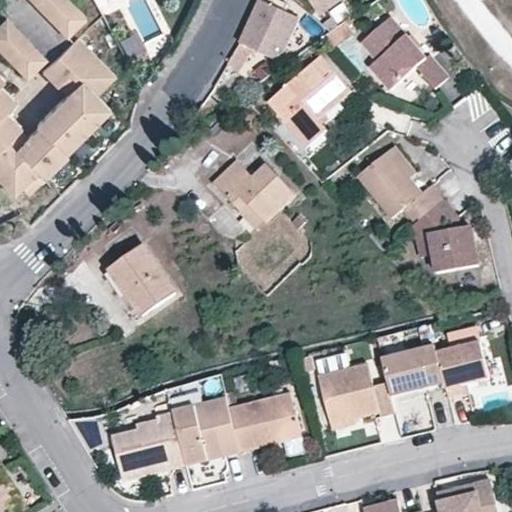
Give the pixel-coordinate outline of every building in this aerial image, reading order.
[(67,0),(28,0),(72,44),(92,24),(67,0)] [(299,18),(260,0),(243,33),(239,42),(254,49),(280,60),(299,18)] [(308,0),(318,15),(340,0),(308,0)] [(430,54),(426,56),(390,17),(362,40),(376,59),(370,64),(391,88),(418,65),(437,87),(449,76),(430,54)] [(7,20),(0,27),(0,53),(31,84),(51,64),(7,20)] [(357,35),(346,20),(325,34),(337,49),(357,35)] [(124,41),(129,58),(144,54),(138,36),(124,41)] [(31,194),(70,157),(68,155),(113,111),(100,97),(119,78),(81,39),(45,74),(60,89),(73,77),(81,85),(38,127),(40,128),(17,150),(9,142),(23,128),(7,112),(18,101),(2,85),(7,80),(0,72),(0,180),(14,195),(23,187),(31,194)] [(240,72),(254,49),(239,42),(227,64),(240,72)] [(326,129),(317,119),(350,90),(320,57),(268,100),(306,146),(326,129)] [(388,152),(409,178),(417,173),(396,147),(388,152)] [(409,178),(388,152),(358,176),(393,219),(408,207),(419,219),(443,201),(432,185),(421,193),(409,178)] [(213,183),(240,210),(248,203),(264,221),(294,193),(266,166),(253,177),(236,161),(213,183)] [(454,215),(443,201),(419,219),(409,227),(421,238),(433,236),(435,254),(440,273),(478,266),(471,228),(448,231),(442,225),(454,215)] [(257,229),(264,221),(248,203),(240,210),(257,229)] [(471,228),(454,215),(442,225),(448,231),(471,228)] [(423,256),(435,254),(433,236),(421,238),(423,256)] [(143,247),(112,270),(127,292),(125,293),(141,315),(174,292),(143,247)] [(468,389),(495,382),(486,347),(441,357),(449,389),(452,403),(470,399),(469,396),(468,389)] [(395,401),(449,389),(441,357),(440,351),(386,364),(392,387),(395,401)] [(319,362),(321,375),(352,372),(350,358),(319,362)] [(395,401),(392,387),(378,390),(373,369),(324,380),(335,427),(360,422),(383,416),(384,421),(399,417),(395,401)] [(468,389),(469,396),(496,390),(495,382),(468,389)] [(294,395),(232,409),(243,453),(281,444),(280,437),(303,432),(294,395)] [(231,403),(177,415),(190,468),(211,463),(209,456),(224,452),(226,460),(243,455),(243,453),(232,409),(231,403)] [(190,468),(177,415),(160,420),(161,424),(141,429),(142,434),(117,439),(128,483),(154,476),(153,470),(172,466),(173,472),(190,468)] [(360,422),(335,427),(337,436),(362,430),(360,422)] [(280,437),(281,444),(304,438),(303,432),(280,437)] [(209,456),(211,463),(226,460),(224,452),(209,456)] [(20,511),(10,497),(17,492),(0,463),(0,511),(20,511)] [(153,470),(154,476),(173,472),(172,466),(153,470)] [(500,511),(491,480),(439,493),(443,511),(500,511)] [(10,497),(20,511),(27,511),(30,510),(17,492),(10,497)] [(364,508),(364,511),(422,511),(423,510),(415,511),(401,511),(397,499),(364,508)]
